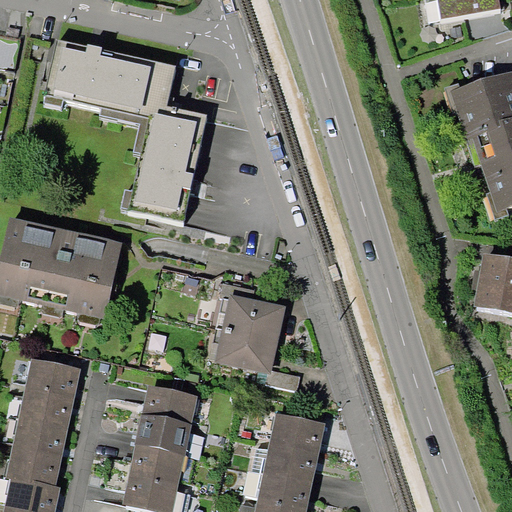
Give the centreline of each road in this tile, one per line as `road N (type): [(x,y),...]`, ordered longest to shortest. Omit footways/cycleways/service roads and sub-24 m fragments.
road 1 (primary): [(297,0),(467,511)]
road 2 (residential): [(380,511),(229,40)]
road 3 (residential): [(31,0),(188,38),(229,40)]
road 4 (residential): [(78,511),(106,380)]
